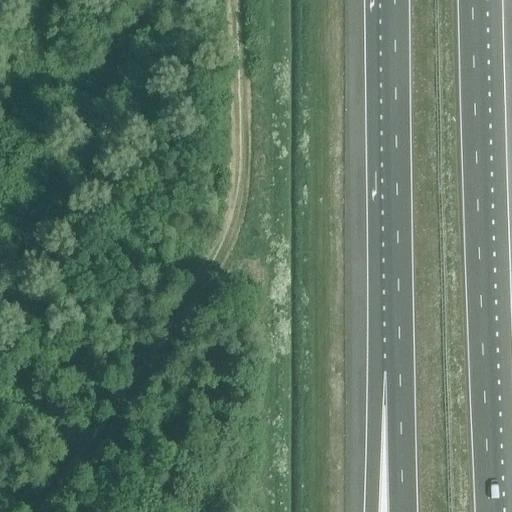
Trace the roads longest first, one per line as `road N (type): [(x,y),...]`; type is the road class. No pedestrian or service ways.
road 1 (track): [(34,511),(204,294),(232,244),(244,132),(241,0)]
road 2 (motorway): [(490,511),(470,0)]
road 3 (motorway): [(396,0),(400,372)]
road 4 (motorway): [(400,372),(378,511)]
road 5 (motorway): [(400,372),(405,511)]
